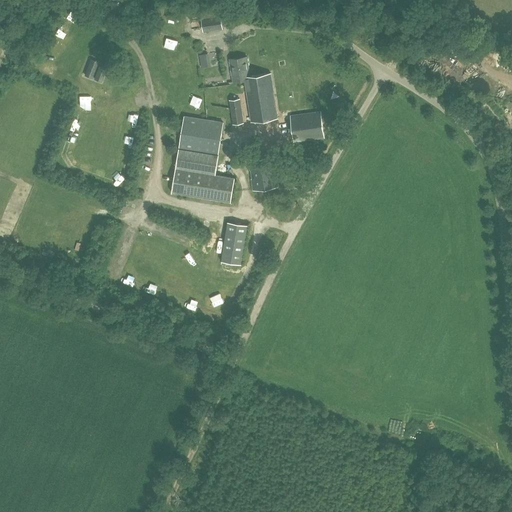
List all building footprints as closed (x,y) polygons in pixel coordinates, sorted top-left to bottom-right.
[(224,29),(222,16),(201,19),(204,32),(224,29)] [(200,55),(201,68),(210,66),(208,54),(200,55)] [(245,80),(248,100),(252,122),(278,117),(275,95),(271,73),(250,76),(247,57),(230,60),(233,82),(245,80)] [(245,122),(241,98),(229,100),(233,125),(245,122)] [(294,141),(324,137),(321,112),(291,116),(294,141)] [(232,202),(235,178),(216,175),(224,123),(207,120),(184,116),(172,192),(232,202)] [(278,186),(274,156),(250,160),(254,190),(278,186)] [(248,225),(228,221),(222,262),(242,265),(248,225)]
